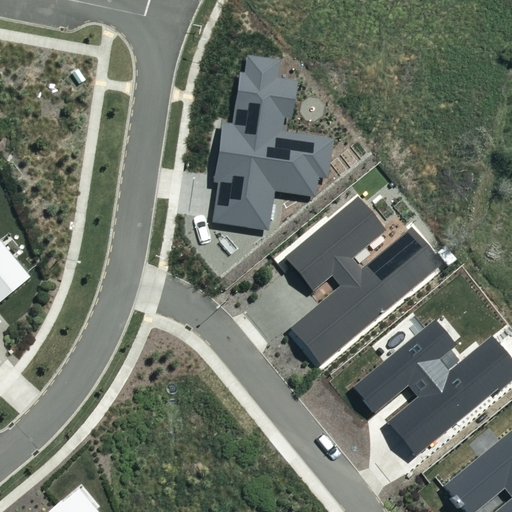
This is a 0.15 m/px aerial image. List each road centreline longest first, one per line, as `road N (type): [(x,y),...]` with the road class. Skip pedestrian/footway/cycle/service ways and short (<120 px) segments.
road 1 (residential): [(121,277),(204,316),(367,511)]
road 2 (residential): [(121,277),(169,19)]
road 3 (residential): [(0,457),(72,383),(121,277)]
